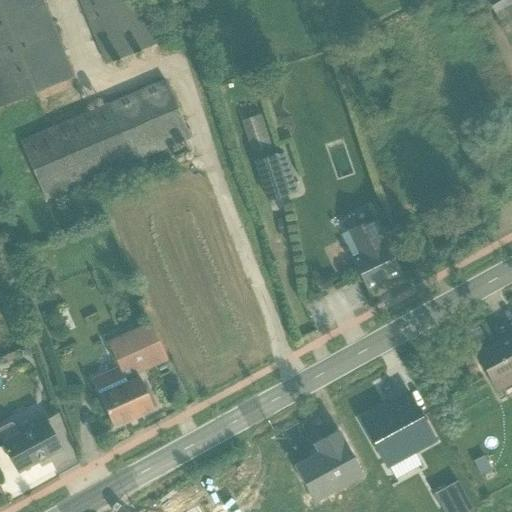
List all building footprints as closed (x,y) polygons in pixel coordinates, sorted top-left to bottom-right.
[(36,0),(0,0),(0,112),(71,83),(36,0)] [(136,0),(80,0),(106,68),(155,49),(136,0)] [(508,15),(511,13),(511,0),(503,5),(508,15)] [(168,86),(22,144),(45,201),(190,143),(168,86)] [(256,122),(266,156),(284,151),(275,117),(256,122)] [(253,165),(270,214),(302,203),(285,153),(253,165)] [(361,291),(396,273),(373,230),(339,248),(361,291)] [(490,391),(511,379),(511,326),(468,351),(490,391)] [(103,427),(148,408),(133,373),(88,392),(103,427)] [(0,450),(10,470),(57,447),(42,416),(0,436),(0,450)] [(314,511),(362,490),(340,443),(191,511),(314,511)]
